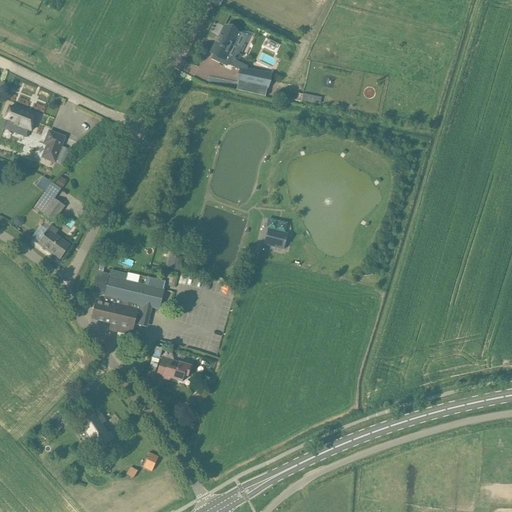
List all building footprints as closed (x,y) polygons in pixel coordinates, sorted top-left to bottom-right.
[(236,91),(265,97),(270,75),(246,70),(247,67),(235,62),(247,36),(236,31),(227,27),(226,29),(225,28),(212,54),(214,55),(211,60),(226,67),(227,65),(230,66),(240,71),(236,91)] [(36,118),(9,107),(4,119),(6,120),(3,129),(26,138),(30,129),(31,130),(36,118)] [(65,137),(48,131),(42,145),(45,147),(41,158),(55,164),(56,161),(63,164),(68,150),(61,148),(65,137)] [(43,177),(36,187),(44,193),(51,183),(43,177)] [(60,177),(55,185),(61,190),(67,181),(60,177)] [(44,193),(33,208),(53,222),(64,206),(54,199),(48,195),(55,185),(51,183),(44,193)] [(58,232),(50,226),(38,244),(60,260),(70,246),(55,236),(58,232)] [(287,238),(267,233),(264,245),(283,250),(287,238)] [(171,242),(163,240),(161,248),(168,250),(171,242)] [(127,275),(110,271),(109,275),(97,272),(92,293),(107,297),(105,303),(95,300),(91,320),(110,324),(108,331),(131,336),(134,325),(146,328),(151,308),(158,310),(163,290),(165,282),(146,277),(145,285),(126,280),(127,275)] [(162,349),(156,347),(153,357),(160,359),(162,349)] [(191,367),(162,358),(157,372),(158,372),(164,374),(164,377),(182,383),(185,373),(188,374),(188,375),(191,367)] [(106,422),(99,411),(79,425),(95,451),(113,439),(104,424),(106,422)] [(61,419),(57,415),(48,424),(52,428),(61,419)] [(158,458),(150,454),(143,468),(151,472),(158,458)] [(132,468),(127,475),(133,479),(137,471),(132,468)]
